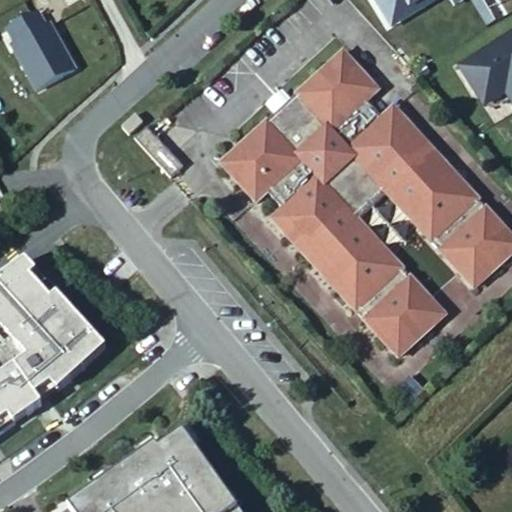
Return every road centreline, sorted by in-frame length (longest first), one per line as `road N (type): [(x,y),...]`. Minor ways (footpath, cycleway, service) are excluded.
road 1 (residential): [(16,495),(212,342)]
road 2 (residential): [(212,342),(357,511)]
road 3 (residential): [(81,176),(212,342)]
road 4 (residential): [(147,82),(240,0)]
road 5 (residential): [(81,176),(78,149),(147,82)]
